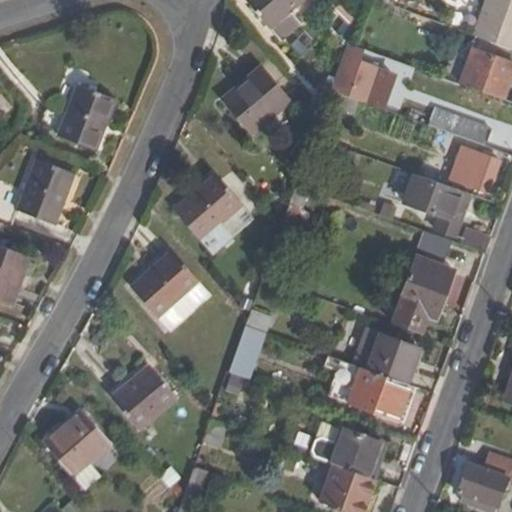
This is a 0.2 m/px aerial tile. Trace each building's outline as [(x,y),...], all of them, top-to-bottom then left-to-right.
[(294,0),(237,0),(260,28),(294,0)] [(511,0),(488,0),(475,35),(477,36),(511,49),(511,0)] [(381,16),(368,11),(359,32),(367,35),(370,27),(376,29),(381,16)] [(511,49),(477,36),(461,83),(502,98),(511,68),(511,49)] [(363,47),(346,41),(331,83),(365,96),(375,66),(358,60),(363,47)] [(283,103),(255,69),(212,102),(241,137),(283,103)] [(51,133),(90,147),(109,96),(71,82),(51,133)] [(360,100),(341,94),(336,107),(356,114),(360,100)] [(429,125),(483,145),(489,128),(451,114),(447,122),(432,118),(429,125)] [(489,175),(495,158),(464,146),(452,178),(488,191),(492,178),(489,175)] [(14,209),(50,222),(68,169),(33,157),(14,209)] [(469,191),(418,173),(410,193),(419,197),(416,205),(441,213),(435,227),(453,233),(469,191)] [(167,212),(192,243),(213,224),(233,207),(209,178),(167,212)] [(328,195),(295,184),(278,224),(300,231),(307,212),(320,217),(328,195)] [(213,224),(192,243),(197,250),(219,230),(213,224)] [(459,242),(485,251),(490,237),(468,228),(464,229),(459,242)] [(451,239),(424,229),(418,244),(444,254),(451,239)] [(0,300),(5,303),(24,251),(0,243),(0,300)] [(358,248),(352,266),(365,271),(371,253),(358,248)] [(153,317),(191,281),(164,252),(126,288),(153,317)] [(451,265),(416,253),(391,320),(419,330),(425,315),(432,316),(451,265)] [(203,293),(191,281),(153,317),(163,328),(203,293)] [(274,318),(249,309),(243,322),(262,329),(269,332),(274,318)] [(262,329),(243,322),(227,371),(244,377),(262,329)] [(406,382),(417,348),(368,329),(354,363),(406,382)] [(406,382),(410,383),(423,350),(417,348),(406,382)] [(354,363),(344,359),(333,393),(397,416),(410,383),(406,382),(354,363)] [(135,429),(173,398),(146,367),(108,397),(135,429)] [(511,377),(503,401),(511,404),(511,377)] [(43,443),(70,475),(87,461),(109,442),(82,410),(43,443)] [(203,441),(218,446),(226,425),(211,420),(203,441)] [(323,458),(333,425),(319,420),(308,453),(323,458)] [(342,426),(328,462),(332,463),(375,478),(388,443),(342,426)] [(511,462),(490,455),(485,469),(469,463),(457,493),(461,495),(460,500),(489,511),(494,511),(507,477),(511,479),(511,462)] [(87,461),(70,475),(80,489),(97,474),(87,461)] [(362,511),(375,478),(332,463),(318,500),(350,511),(362,511)]
